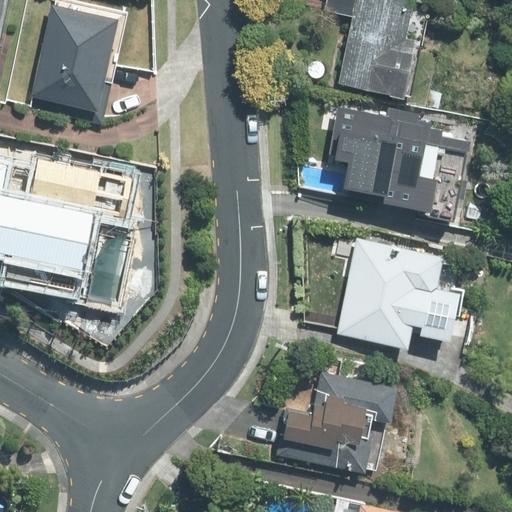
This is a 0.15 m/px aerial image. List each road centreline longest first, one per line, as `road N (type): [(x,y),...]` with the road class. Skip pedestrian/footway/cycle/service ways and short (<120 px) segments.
road 1 (residential): [(128,450),(205,376),(237,313),(239,222),(219,0)]
road 2 (residential): [(128,450),(0,374)]
